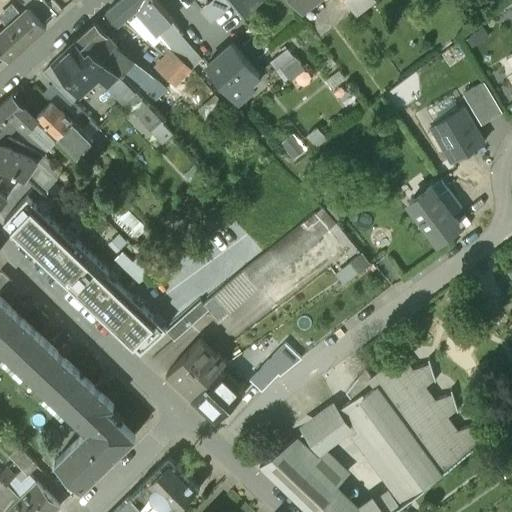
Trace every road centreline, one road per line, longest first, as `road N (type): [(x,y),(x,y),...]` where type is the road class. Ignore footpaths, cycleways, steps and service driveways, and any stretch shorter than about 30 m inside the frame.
road 1 (residential): [(218,452),(260,406),(511,219)]
road 2 (residential): [(0,239),(181,416)]
road 3 (residential): [(82,511),(181,416)]
road 4 (residential): [(0,87),(99,0)]
